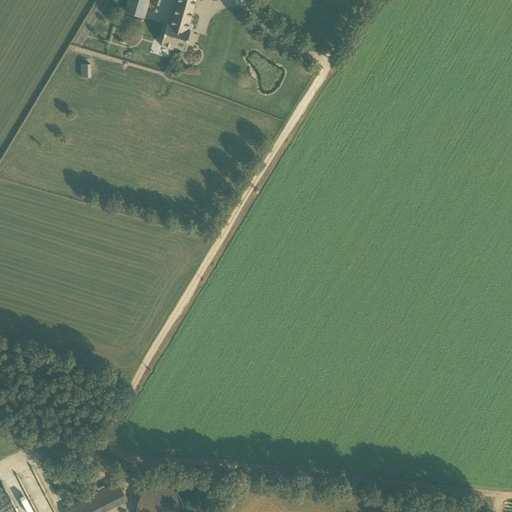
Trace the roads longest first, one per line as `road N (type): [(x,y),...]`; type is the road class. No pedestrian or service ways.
road 1 (track): [(511,498),(91,455),(222,235)]
road 2 (unclassified): [(222,235),(359,0)]
